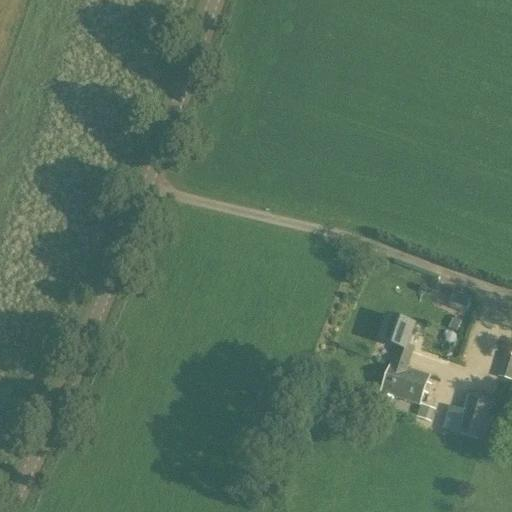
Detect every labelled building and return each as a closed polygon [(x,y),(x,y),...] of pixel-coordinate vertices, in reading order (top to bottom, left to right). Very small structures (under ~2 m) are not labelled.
[(472,298),(450,290),(445,306),(467,314),(472,298)] [(391,364),(391,365),(406,371),(412,354),(406,351),(414,328),(389,319),(381,344),(399,350),(393,365),(391,364)] [(511,379),(511,353),(508,353),(501,376),(511,379)] [(419,406),(429,378),(406,371),(391,365),(381,393),(419,406)] [(482,442),(493,402),(469,396),(464,412),(450,408),(444,432),(482,442)]
